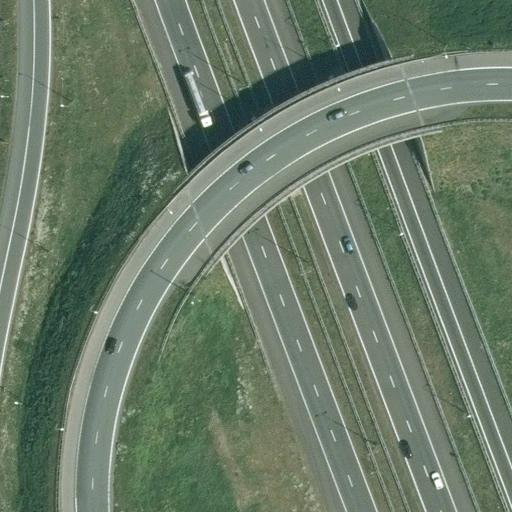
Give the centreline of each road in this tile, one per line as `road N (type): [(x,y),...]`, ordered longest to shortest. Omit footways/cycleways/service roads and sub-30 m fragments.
road 1 (motorway): [(511,84),(409,94),(350,113),(293,141),(219,198),(169,253),(126,328),(100,410),(92,511)]
road 2 (motorway): [(440,511),(248,0)]
road 3 (motorway): [(170,0),(360,511)]
road 4 (motorway): [(511,483),(332,0)]
road 5 (motorway): [(42,0),(33,152),(0,329)]
